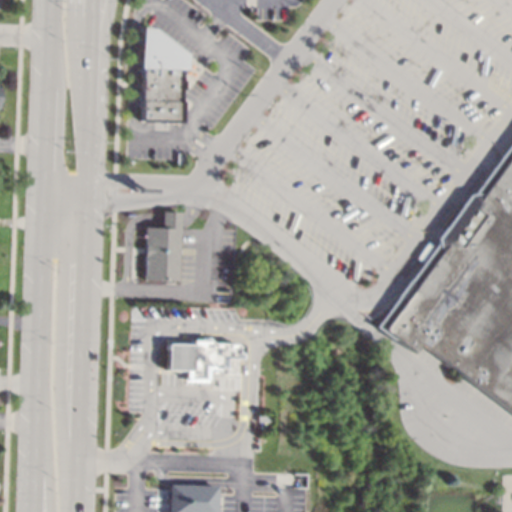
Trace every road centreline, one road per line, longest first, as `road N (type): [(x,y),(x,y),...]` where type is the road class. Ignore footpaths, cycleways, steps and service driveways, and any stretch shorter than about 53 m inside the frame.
road 1 (primary): [(47,0),(31,511)]
road 2 (primary): [(78,511),(86,188)]
road 3 (primary): [(86,188),(107,0)]
road 4 (primary): [(86,188),(91,0)]
